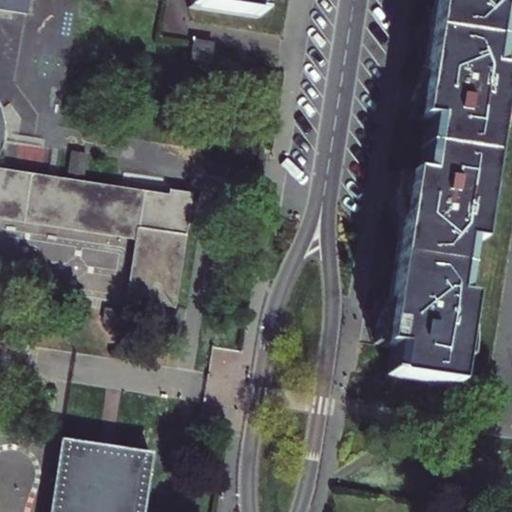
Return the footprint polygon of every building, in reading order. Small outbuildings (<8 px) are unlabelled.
[(0,0),(0,5),(28,10),(29,0),(0,0)] [(190,0),(189,8),(255,19),(258,0),(190,0)] [(511,7),(511,0),(435,0),(416,116),(424,117),(415,172),(407,171),(378,342),(387,344),(383,371),(449,383),(454,354),(462,311),(464,298),(457,296),(448,295),(458,241),(466,242),(472,243),(475,228),(483,182),(492,128),(499,85),(501,70),(494,69),(486,67),(495,14),(503,15),(510,17),(511,7)] [(210,61),(212,47),(194,44),(191,58),(210,61)] [(197,205),(177,201),(176,207),(153,203),(0,177),(0,225),(139,249),(131,309),(178,317),(197,205)] [(154,197),(153,203),(176,207),(177,201),(154,197)] [(145,511),(153,468),(63,452),(52,511),(145,511)]
